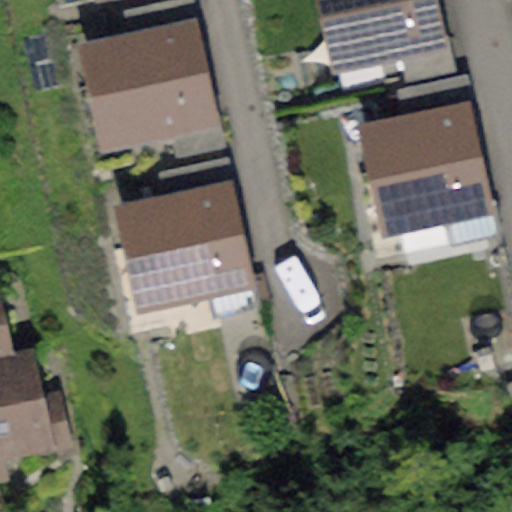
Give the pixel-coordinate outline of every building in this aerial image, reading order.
[(334,0),(348,61),(431,43),(421,0),(334,0)] [(99,56),(118,139),(201,121),(183,37),(99,56)] [(396,225),(477,207),(458,120),(377,137),(396,225)] [(136,217),(154,301),(238,283),(219,199),(136,217)] [(22,361),(4,365),(0,348),(0,369),(4,368),(24,364),(22,361)] [(4,368),(0,369),(0,453),(39,445),(40,451),(65,446),(59,416),(37,421),(32,402),(24,364),(4,368)]
